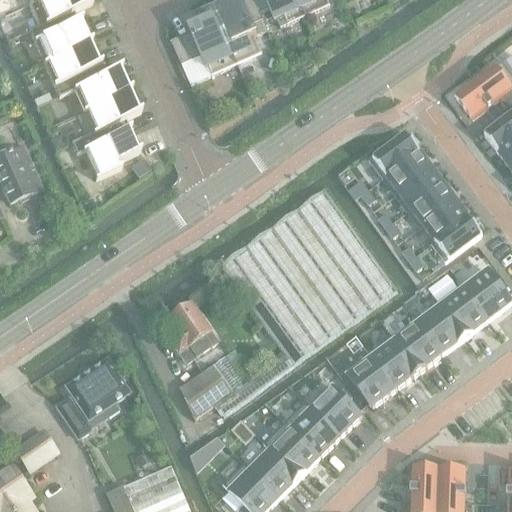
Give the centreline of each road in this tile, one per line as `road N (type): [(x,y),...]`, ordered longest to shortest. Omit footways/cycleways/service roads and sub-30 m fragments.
road 1 (tertiary): [(0,338),(213,193)]
road 2 (tertiary): [(213,193),(396,67)]
road 3 (residential): [(511,227),(396,67)]
road 4 (residential): [(137,22),(213,193)]
road 5 (residential): [(406,442),(511,365)]
